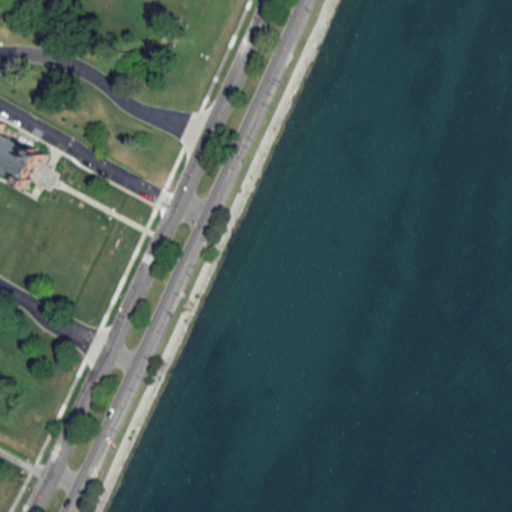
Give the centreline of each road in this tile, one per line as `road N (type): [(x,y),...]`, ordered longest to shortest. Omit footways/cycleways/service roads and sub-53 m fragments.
road 1 (secondary): [(69,511),(304,0)]
road 2 (secondary): [(264,0),(32,511)]
